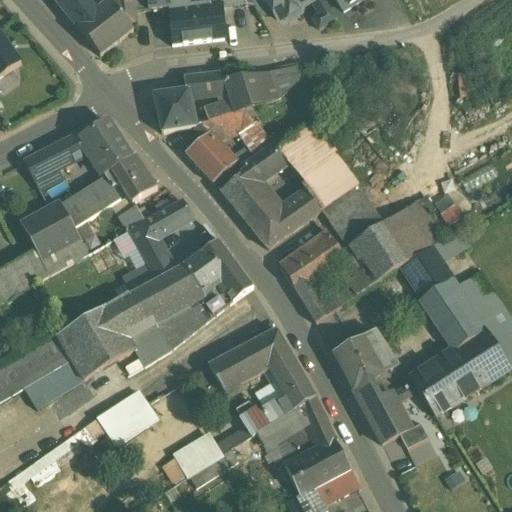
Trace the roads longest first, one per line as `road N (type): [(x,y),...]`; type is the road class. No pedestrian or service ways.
road 1 (tertiary): [(114,95),(260,278),(329,385),(392,511)]
road 2 (residential): [(114,95),(145,75),(421,33)]
road 3 (tertiary): [(26,0),(114,95)]
road 4 (residential): [(0,154),(114,95)]
